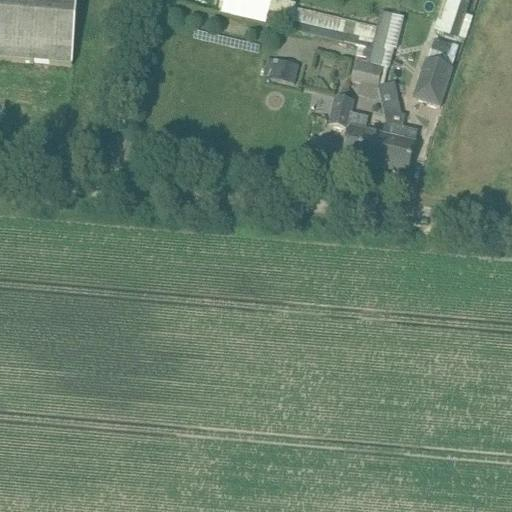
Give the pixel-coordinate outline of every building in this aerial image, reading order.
[(0,0),(0,61),(72,67),(78,0),(0,0)] [(452,25),(459,0),(448,0),(442,22),(452,25)] [(434,40),(431,51),(444,55),(448,44),(434,40)] [(426,61),(412,101),(436,108),(440,109),(453,70),(451,69),(455,58),(444,55),(431,51),(428,61),(426,61)] [(267,60),(263,77),(270,78),(270,80),(295,86),(299,67),(274,62),(267,60)] [(356,62),(350,83),(360,86),(378,90),(378,89),(383,69),(356,62)] [(382,140),(376,168),(408,176),(412,156),(417,133),(402,129),(405,118),(401,117),(395,87),(378,90),(381,105),(385,126),(382,138),(382,140)] [(354,103),(337,99),(330,127),(345,131),(346,129),(350,130),(343,160),(376,168),(382,138),(364,134),(368,119),(351,115),(354,103)] [(123,160),(133,163),(137,147),(127,145),(123,160)]
